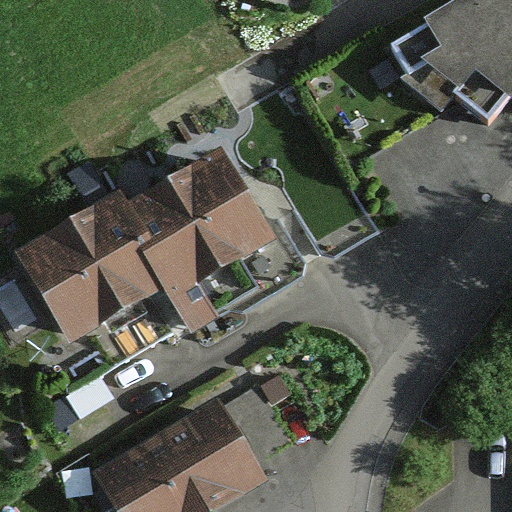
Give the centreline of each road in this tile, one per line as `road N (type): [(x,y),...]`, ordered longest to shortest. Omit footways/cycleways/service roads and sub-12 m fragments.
road 1 (residential): [(511,237),(390,390),(341,511)]
road 2 (residential): [(230,92),(392,0)]
